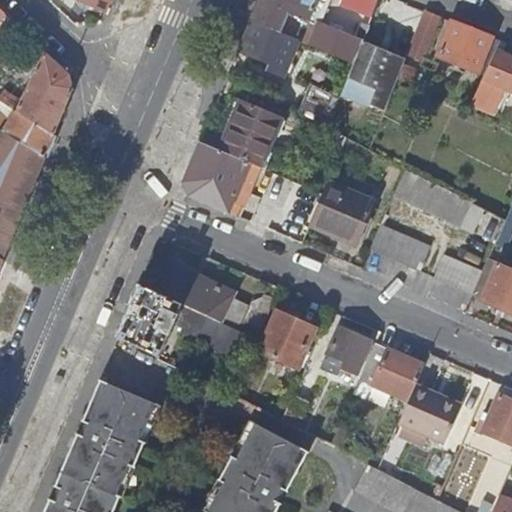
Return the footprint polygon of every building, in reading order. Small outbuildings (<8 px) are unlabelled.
[(107,13),(112,0),(85,0),(84,4),(107,13)] [(353,65),(363,41),(318,22),(316,26),(309,23),(313,14),(320,17),(327,1),(325,0),(260,0),(252,21),(284,35),(353,65)] [(372,18),(379,0),(341,0),(340,5),(372,18)] [(426,12),(413,45),(427,51),(441,18),(426,12)] [(316,26),(318,22),(320,17),(313,14),(309,23),(316,26)] [(284,35),(252,21),(239,51),(271,64),(268,70),(285,77),(293,58),(277,52),(284,35)] [(492,38),(453,22),(438,57),(461,66),(469,69),(477,73),(492,38)] [(353,65),(347,81),(377,93),(371,107),(384,112),(408,60),(363,41),(353,65)] [(42,60),(45,54),(33,43),(29,51),(42,60)] [(511,57),(496,51),(470,103),(494,116),(506,92),(511,94),(511,57)] [(0,102),(17,113),(54,137),(73,91),(69,76),(45,54),(42,60),(22,101),(6,90),(0,100),(0,102)] [(299,115),(326,129),(339,98),(312,86),(299,115)] [(218,152),(248,164),(259,169),(280,120),(239,102),(218,152)] [(0,128),(45,158),(54,137),(17,113),(10,123),(0,116),(0,128)] [(23,215),(45,158),(0,128),(0,259),(2,261),(13,237),(10,234),(23,215)] [(189,196),(228,213),(248,164),(218,152),(200,144),(183,182),(189,196)] [(394,194),(444,216),(453,194),(405,169),(394,194)] [(322,195),(308,225),(354,245),(373,202),(327,183),(322,195)] [(453,194),(444,216),(462,224),(471,204),(453,194)] [(471,204),(462,224),(496,241),(505,221),(471,204)] [(496,241),(495,244),(505,249),(511,233),(511,204),(505,221),(496,241)] [(380,226),(369,250),(417,272),(428,247),(380,226)] [(483,272),(449,256),(438,281),(472,296),(483,272)] [(483,272),(472,296),(479,300),(495,264),(487,260),(483,272)] [(511,271),(495,264),(479,300),(511,314),(511,271)] [(171,265),(158,294),(220,323),(232,298),(234,294),(171,265)] [(140,285),(117,338),(159,359),(174,324),(183,328),(181,332),(243,361),(253,338),(238,331),(220,323),(158,294),(140,285)] [(220,323),(238,331),(250,307),(232,298),(220,323)] [(277,312),(260,352),(297,368),(315,328),(277,312)] [(341,368),(351,372),(357,375),(371,342),(339,327),(320,369),(332,375),(334,370),(339,360),(343,362),(341,368)] [(376,344),(354,394),(366,399),(372,385),(408,401),(415,385),(424,365),(376,344)] [(349,376),(351,372),(341,368),(343,362),(339,360),(334,370),(349,376)] [(46,511),(115,511),(121,499),(117,497),(130,466),(135,468),(144,445),(140,443),(156,406),(102,382),(84,425),(85,425),(80,437),(79,436),(55,489),(57,490),(52,502),(51,501),(46,511)] [(432,393),(415,385),(408,401),(397,425),(442,444),(458,407),(431,395),(432,393)] [(292,395),(281,421),(297,428),(308,402),(292,395)] [(511,443),(511,401),(498,395),(481,431),(511,443)] [(162,408),(156,406),(140,443),(144,445),(146,446),(162,408)] [(229,458),(231,459),(235,461),(254,426),(248,423),(229,458)] [(340,424),(331,445),(341,450),(351,428),(340,424)] [(231,459),(219,482),(223,484),(208,511),(275,511),(279,506),(277,505),(284,493),(285,494),(307,454),(254,426),(235,461),(231,459)] [(474,466),(476,447),(462,445),(459,464),(474,466)] [(117,497),(121,499),(123,500),(136,469),(135,468),(130,466),(117,497)] [(386,511),(458,511),(367,469),(354,494),(386,511)] [(208,511),(223,484),(219,482),(217,481),(200,511),(201,511),(208,511)] [(511,511),(511,501),(498,497),(491,511),(511,511)]
